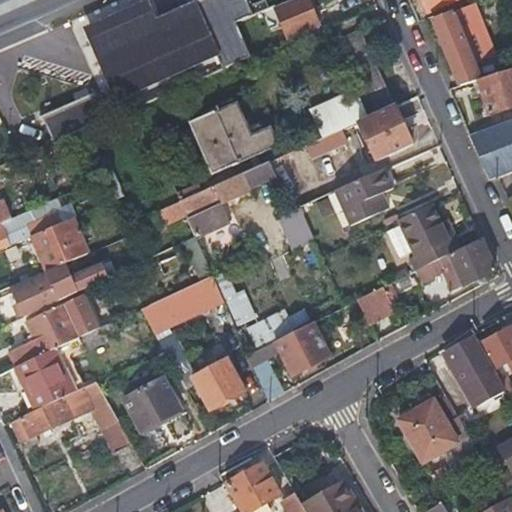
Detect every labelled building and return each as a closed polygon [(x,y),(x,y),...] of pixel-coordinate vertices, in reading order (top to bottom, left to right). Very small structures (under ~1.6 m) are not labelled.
[(132,0),(82,22),(115,100),(219,55),(223,67),(250,57),(235,23),(253,17),(246,0),(191,0),(153,16),(148,0),(132,0)] [(309,0),(289,0),(287,1),(276,6),(291,39),(321,26),(309,0)] [(455,0),(416,0),(424,16),(456,1),(455,0)] [(482,12),(511,1),(511,0),(485,0),(479,2),(482,12)] [(456,11),(452,12),(425,23),(451,88),(471,83),(468,74),(450,30),(472,22),(466,8),(456,11)] [(394,106),(359,30),(334,42),(368,117),(394,106)] [(487,80),(503,74),(502,65),(486,69),(487,80)] [(487,80),(471,83),(481,121),(511,112),(511,71),(503,74),(487,80)] [(102,123),(88,87),(38,108),(53,144),(94,126),(102,123)] [(240,104),(230,99),(191,118),(216,172),(279,145),(270,125),(253,133),(240,104)] [(375,160),(412,144),(394,106),(368,117),(359,121),(366,138),(360,140),(363,146),(369,145),(375,160)] [(511,121),(465,138),(485,184),(511,171),(511,121)] [(346,141),(341,129),(304,145),(309,157),(346,141)] [(27,166),(23,157),(18,159),(2,166),(6,175),(27,166)] [(251,161),(253,168),(260,165),(258,159),(251,161)] [(253,168),(178,201),(183,211),(193,235),(194,237),(230,222),(221,204),(247,192),(246,189),(274,177),(267,161),(260,165),(253,168)] [(390,189),(382,169),(331,191),(347,227),(385,210),(379,194),(390,189)] [(115,200),(123,196),(113,173),(106,177),(115,200)] [(117,209),(127,205),(123,196),(115,200),(113,201),(117,209)] [(183,211),(178,201),(152,212),(156,223),(183,211)] [(0,223),(11,219),(4,202),(0,204),(0,223)] [(138,231),(133,221),(127,205),(117,209),(128,235),(138,231)] [(296,208),(287,212),(275,219),(288,250),(312,239),(296,208)] [(420,270),(432,264),(443,259),(456,252),(451,240),(442,243),(436,229),(427,209),(392,225),(407,262),(403,265),(408,276),(410,275),(420,270)] [(46,271),(87,253),(72,219),(42,232),(32,236),(46,271)] [(0,250),(32,236),(42,232),(38,222),(4,238),(0,226),(0,250)] [(445,226),(436,229),(442,243),(451,240),(445,226)] [(489,274),(474,243),(456,252),(443,259),(458,288),(459,289),(489,274)] [(446,294),(458,288),(443,259),(432,264),(420,270),(410,275),(418,289),(430,283),(429,280),(437,275),(446,294)] [(17,314),(24,316),(59,299),(48,276),(13,293),(18,304),(14,306),(17,314)] [(237,277),(220,284),(238,327),(254,320),(237,277)] [(147,335),(215,303),(204,279),(134,312),(147,335)] [(77,291),(82,288),(79,282),(74,285),(77,291)] [(378,289),(351,302),(364,326),(389,312),(378,289)] [(2,351),(9,369),(48,351),(95,329),(92,322),(90,318),(73,326),(68,316),(61,319),(56,309),(21,325),(26,339),(2,351)] [(277,328),(272,316),(248,326),(254,338),(277,328)] [(103,318),(92,322),(95,329),(106,324),(103,318)] [(262,405),(278,396),(259,361),(273,354),(286,379),(323,359),(306,326),(241,359),(262,405)] [(511,328),(483,343),(497,368),(508,363),(511,368),(511,328)] [(501,390),(470,337),(441,354),(472,407),(501,390)] [(48,351),(9,369),(27,412),(68,393),(48,351)] [(205,419),(240,400),(226,373),(190,392),(205,419)] [(107,456),(124,446),(89,384),(83,387),(92,408),(90,408),(101,428),(93,433),(107,456)] [(175,417),(158,384),(118,404),(135,437),(175,417)] [(80,413),(90,408),(92,408),(83,387),(70,392),(80,413)] [(27,412),(5,422),(14,443),(15,442),(28,436),(80,413),(70,392),(68,393),(27,412)] [(429,399),(396,419),(418,459),(452,439),(429,399)] [(511,492),(511,434),(491,447),(505,469),(492,478),(503,497),(511,492)] [(28,436),(15,442),(18,449),(30,443),(28,436)] [(242,511),(276,493),(258,461),(221,481),(238,511),(242,511)] [(298,507),(301,511),(354,511),(338,483),(298,507)] [(278,502),(283,511),(301,511),(298,507),(290,495),(278,502)]
